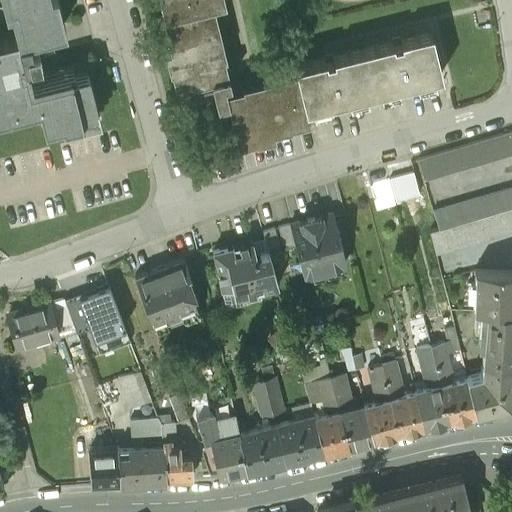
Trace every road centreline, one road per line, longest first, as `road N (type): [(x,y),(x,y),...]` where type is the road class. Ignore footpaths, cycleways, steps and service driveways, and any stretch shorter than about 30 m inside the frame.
road 1 (secondary): [(485,445),(231,504),(62,511)]
road 2 (residential): [(172,214),(511,105)]
road 3 (residential): [(172,214),(115,0)]
road 4 (residential): [(0,276),(37,274),(172,214)]
